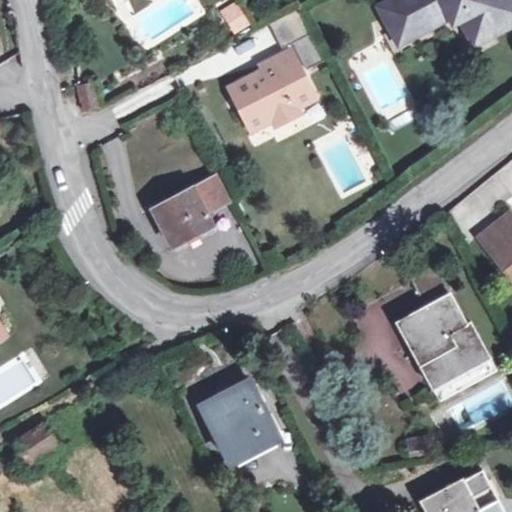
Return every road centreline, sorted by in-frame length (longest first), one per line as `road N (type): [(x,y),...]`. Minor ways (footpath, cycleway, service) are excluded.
road 1 (tertiary): [(27,0),(77,218),(127,301),(168,329),(221,323),(308,284),(511,137)]
road 2 (unknown): [(269,302),(369,496),(417,497),(484,457)]
road 3 (unknown): [(59,149),(239,62)]
